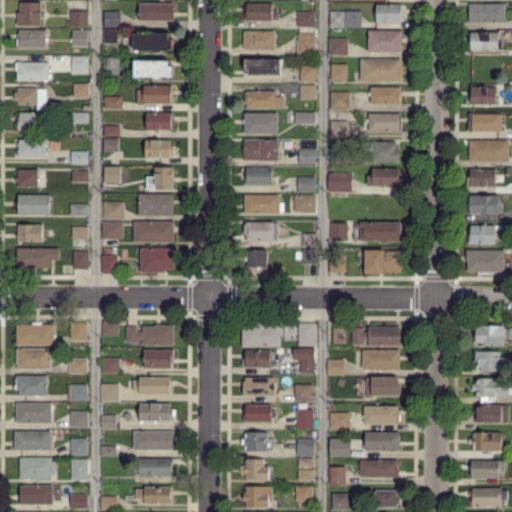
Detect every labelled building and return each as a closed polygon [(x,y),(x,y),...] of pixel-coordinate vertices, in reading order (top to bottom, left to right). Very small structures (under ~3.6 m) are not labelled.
[(17,26),(17,11),(20,11),(20,3),(41,3),(41,11),(43,11),(43,18),(41,18),(41,26),(17,26)] [(173,20),(139,19),(139,16),(136,16),(136,9),(139,9),(139,3),(173,3),(173,20)] [(271,19),(243,19),(243,12),(245,12),(245,7),(247,7),(247,4),(272,4),(271,9),(275,9),(275,17),(271,17),(271,19)] [(385,24),(385,21),(376,21),(375,5),(392,5),(392,4),(396,4),(396,5),(400,5),(400,21),(391,22),(391,24),(385,24)] [(486,23),(483,23),(469,23),(469,4),(483,4),(486,4),(503,5),(503,22),(486,22),(486,23)] [(359,27),(329,26),(329,10),(359,11),(359,27)] [(86,26),(66,26),(66,20),(71,20),(71,11),(86,11),(86,26)] [(121,27),(104,27),(104,12),(121,12),(121,27)] [(297,27),(297,12),(313,12),(313,26),(297,27)] [(117,43),(103,43),(103,29),(117,29),(117,43)] [(45,48),(18,47),(18,44),(16,44),(16,38),(17,38),(17,33),(19,33),(19,30),(45,31),(45,37),(46,37),(46,40),(45,40),(45,48)] [(86,45),(72,45),(72,30),(86,31),(86,45)] [(400,51),(369,51),(369,30),(401,31),(400,51)] [(274,50),(244,50),(244,31),(274,31),(274,50)] [(159,52),(154,52),(153,49),(134,49),(134,33),(168,32),(168,38),(172,38),(172,49),(169,49),(169,50),(162,50),(159,52)] [(487,52),(484,52),(484,50),(483,50),(469,50),(469,40),(467,40),(467,35),(469,35),(469,32),(483,32),(498,33),(498,41),(502,41),(502,49),(487,49),(487,52)] [(314,53),(296,53),(296,39),(297,39),(298,33),(313,33),(313,39),(314,39),(314,53)] [(330,55),(330,39),(347,39),(347,55),(330,55)] [(72,72),(72,57),(88,57),(87,72),(72,72)] [(118,79),(103,79),(103,57),(118,57),(118,79)] [(248,74),(248,69),(244,69),(244,68),(243,68),(242,61),(245,60),(278,59),(278,74),(248,74)] [(360,81),(360,59),(400,59),(400,81),(360,81)] [(160,78),(154,78),(152,77),(133,77),(133,60),(168,60),(168,66),(172,66),(172,76),(169,76),(169,77),(161,77),(160,78)] [(17,81),(17,78),(14,78),(14,62),(17,62),(17,61),(20,61),(20,63),(48,62),(48,79),(20,80),(20,81),(17,81)] [(345,78),(331,78),(331,64),(345,64),(345,78)] [(314,81),(299,81),(300,66),(315,66),(314,81)] [(87,96),(73,96),(73,84),(87,84),(87,96)] [(315,99),(299,99),(299,85),(315,85),(315,99)] [(138,105),(137,90),(144,90),(144,86),(171,86),(170,103),(145,103),(145,105),(138,105)] [(401,104),(370,103),(370,95),(367,95),(367,92),(370,92),(370,87),(399,87),(399,91),(401,91),(401,104)] [(488,106),(482,106),(482,104),(470,104),(470,102),(468,102),(469,90),(470,90),(470,87),(483,87),(495,87),(494,104),(488,104),(488,106)] [(45,110),(37,109),(37,104),(18,104),(18,100),(14,100),(14,91),(17,92),(17,88),(37,88),(37,89),(45,89),(45,110)] [(246,108),(246,106),(244,106),(244,91),(275,91),(275,94),(277,94),(277,96),(285,96),(285,108),(246,108)] [(348,109),(331,109),(331,92),(348,92),(348,109)] [(104,109),(104,96),(121,96),(121,109),(104,109)] [(87,123),(71,122),(71,112),(87,112),(87,123)] [(163,132),(155,132),(155,130),(146,130),(146,112),(171,112),(171,113),(173,113),(173,129),(163,129),(163,132)] [(294,122),(294,112),(313,112),(313,122),(294,122)] [(400,131),(397,131),(368,131),(368,123),(366,123),(366,119),(369,119),(369,114),(397,114),(397,112),(400,112),(400,131)] [(40,130),(19,130),(19,127),(15,127),(15,121),(18,121),(18,115),(20,115),(20,113),(40,113),(40,130)] [(276,134),(243,134),(243,129),(242,129),(242,123),(244,123),(244,113),(276,113),(276,134)] [(500,131),(482,131),(468,131),(468,121),(469,121),(469,114),(482,114),(500,114),(500,131)] [(347,136),(330,136),(331,121),(347,121),(347,136)] [(118,135),(104,135),(104,125),(118,126),(118,135)] [(277,160),(243,160),(243,138),(258,138),(258,139),(277,139),(277,160)] [(17,157),(17,153),(16,153),(16,147),(18,147),(18,143),(19,143),(19,139),(45,140),(45,156),(17,157)] [(117,150),(104,150),(104,139),(117,139),(117,150)] [(164,160),(151,159),(151,156),(143,156),(143,149),(144,149),(144,140),(169,140),(169,145),(173,145),(173,154),(170,153),(170,157),(164,157),(164,160)] [(507,162),(482,161),(468,161),(469,140),(482,141),(507,141),(507,162)] [(399,161),(371,161),(372,152),(363,151),(363,143),(372,143),(372,141),(394,141),(394,148),(399,148),(399,161)] [(314,162),(299,162),(299,148),(314,148),(314,162)] [(342,162),(329,163),(329,152),(335,152),(335,149),(339,149),(339,152),(341,152),(342,162)] [(88,163),(70,163),(70,151),(87,151),(88,163)] [(118,181),(104,181),(104,166),(119,167),(118,181)] [(172,188),(146,187),(146,176),(153,176),(153,168),(172,168),(172,169),(174,169),(174,181),(172,181),(172,188)] [(244,185),(244,183),(242,183),(242,177),(245,177),(245,171),(246,171),(246,169),(271,168),(272,184),(244,185)] [(17,186),(17,182),(15,182),(16,175),(18,175),(18,170),(36,169),(36,186),(17,186)] [(86,186),(69,186),(69,169),(86,169),(86,186)] [(397,186),(363,185),(363,175),(372,176),(372,169),(397,169),(397,186)] [(484,188),(482,188),(481,188),(481,186),(466,186),(466,184),(465,184),(465,178),(468,178),(468,172),(469,172),(469,169),(482,169),(494,169),(494,187),(484,186),(484,188)] [(327,190),(327,172),(350,172),(350,190),(327,190)] [(314,191),(297,191),(297,176),(314,176),(314,191)] [(173,216),(139,216),(139,194),(174,195),(173,216)] [(17,216),(17,214),(16,214),(16,207),(15,207),(15,201),(16,201),(16,198),(18,198),(18,195),(49,195),(50,216),(17,216)] [(244,214),(244,208),(243,208),(243,204),(245,204),(245,195),(280,196),(280,203),(284,203),(284,212),(279,212),(279,214),(244,214)] [(294,211),(294,195),(315,195),(315,211),(294,211)] [(481,215),(468,215),(468,206),(466,206),(466,200),(468,200),(468,196),(482,196),(499,196),(499,215),(481,215)] [(123,217),(103,217),(103,201),(123,200),(123,217)] [(88,214),(70,214),(71,204),(88,204),(88,214)] [(134,242),(135,221),(173,221),(173,242),(134,242)] [(121,240),(103,239),(103,222),(121,222),(121,240)] [(272,241),(246,240),(246,238),(244,238),(245,223),(248,223),(248,222),(274,222),(274,224),(277,224),(277,239),(272,239),(272,241)] [(346,240),(331,240),(332,223),(346,223),(346,240)] [(380,243),(378,240),(361,240),(361,223),(400,223),(400,241),(389,241),(387,243),(380,243)] [(42,241),(16,240),(16,232),(19,232),(19,224),(42,225),(42,241)] [(494,243),(481,243),(469,242),(469,226),(481,226),(494,227),(494,243)] [(87,238),(72,238),(72,227),(87,227),(87,238)] [(316,247),(303,247),(303,234),(316,234),(316,247)] [(141,273),(141,248),(172,248),(172,269),(164,269),(164,273),(141,273)] [(51,268),(36,268),(36,266),(18,266),(18,249),(60,249),(59,259),(51,259),(51,268)] [(316,264),(304,264),(304,249),(316,249),(316,264)] [(384,272),(384,271),(365,272),(364,251),(383,250),(383,252),(401,251),(401,271),(384,272)] [(268,268),(248,267),(248,251),(269,252),(268,268)] [(467,271),(467,261),(466,261),(466,251),(481,251),(503,251),(502,271),(481,271),(467,271)] [(87,270),(73,270),(74,252),(87,252),(87,270)] [(116,273),(103,273),(103,255),(116,255),(116,273)] [(345,272),(331,271),(331,256),(345,256),(345,272)] [(103,335),(104,321),(114,320),(114,322),(118,322),(118,335),(103,335)] [(16,345),(16,325),(32,325),(32,322),(40,322),(40,325),(53,325),(53,345),(16,345)] [(243,346),(243,322),(268,322),(268,326),(280,326),(280,346),(243,346)] [(86,340),(71,340),(71,323),(86,323),(86,340)] [(315,345),(299,344),(299,323),(315,324),(315,345)] [(143,344),(143,340),(137,340),(137,342),(127,342),(127,327),(137,327),(137,332),(143,332),(143,326),(155,326),(172,325),(173,344),(143,344)] [(475,345),(475,342),(473,342),(473,327),(475,327),(475,325),(503,325),(503,328),(511,328),(511,341),(502,341),(502,344),(496,344),(496,345),(475,345)] [(352,346),(352,328),(362,328),(362,331),(368,331),(368,327),(399,327),(399,344),(368,344),(368,341),(363,341),(363,346),(352,346)] [(50,369),(16,369),(16,358),(15,358),(15,349),(50,349),(50,369)] [(271,367),(243,366),(243,365),(241,365),(241,358),(244,358),(244,353),(246,353),(246,349),(271,350),(271,367)] [(140,367),(140,350),(173,350),(173,355),(171,355),(171,367),(140,367)] [(399,369),(361,369),(361,363),(362,363),(363,350),(399,350),(399,369)] [(499,371),(481,371),(481,367),(480,367),(478,367),(478,360),(477,360),(477,352),(480,352),(501,352),(501,358),(507,358),(507,365),(499,365),(499,371)] [(69,373),(69,359),(86,359),(86,373),(69,373)] [(103,373),(103,359),(118,359),(118,372),(103,373)] [(315,373),(299,372),(299,359),(315,359),(315,373)] [(329,375),(329,360),(343,360),(343,375),(329,375)] [(34,397),(34,395),(19,395),(19,390),(14,390),(14,384),(16,384),(16,377),(46,376),(46,395),(41,395),(41,397),(34,397)] [(138,393),(138,389),(135,389),(135,380),(139,381),(139,376),(169,377),(169,380),(172,380),(172,393),(138,393)] [(368,395),(368,376),(399,376),(399,392),(374,392),(375,395),(368,395)] [(273,395),(243,394),(243,393),(240,393),(240,386),(243,386),(243,381),(244,381),(244,378),(274,378),(274,383),(276,383),(276,387),(273,387),(273,395)] [(492,400),(487,400),(487,397),(480,397),(475,397),(475,390),(472,390),(472,384),(476,384),(476,378),(480,378),(489,378),(489,380),(502,379),(502,386),(510,386),(509,397),(491,397),(492,400)] [(85,400),(67,400),(68,385),(86,385),(85,400)] [(312,401),(295,401),(295,385),(312,385),(312,401)] [(104,400),(104,386),(118,386),(118,399),(104,400)] [(16,424),(15,413),(14,411),(14,406),(15,406),(15,404),(49,403),(50,423),(16,424)] [(152,424),(152,420),(140,421),(140,415),(138,415),(138,408),(141,408),(141,404),(170,403),(170,421),(156,421),(156,423),(152,424)] [(244,421),(244,420),(242,420),(242,414),(245,414),(245,407),(245,405),(270,405),(270,411),(275,411),(276,418),(272,418),(272,421),(244,421)] [(508,423),(486,423),(486,422),(480,422),(475,422),(475,406),(480,406),(508,406),(508,423)] [(400,421),(363,421),(363,419),(360,419),(360,415),(363,415),(363,412),(362,412),(362,407),(397,407),(397,410),(401,410),(400,421)] [(311,428),(294,428),(294,420),(297,420),(297,409),(311,409),(311,428)] [(87,427),(70,426),(70,412),(87,412),(87,427)] [(331,428),(331,413),(349,413),(349,428),(331,428)] [(101,428),(101,416),(116,416),(116,428),(101,428)] [(14,449),(14,433),(49,432),(50,449),(14,449)] [(172,451),(134,450),(134,432),(172,432),(172,451)] [(246,451),(246,446),(244,446),(244,437),(246,437),(246,433),(268,433),(268,441),(272,441),(272,446),(268,446),(268,451),(246,451)] [(362,450),(362,445),(365,445),(365,438),(363,438),(363,435),(366,435),(366,433),(399,433),(399,450),(362,450)] [(479,451),(474,451),(474,445),(472,445),(472,444),(469,444),(469,438),(472,438),(472,437),(473,437),(473,434),(479,433),(501,433),(501,451),(479,451)] [(71,454),(70,439),(85,439),(86,454),(71,454)] [(298,454),(298,439),(314,439),(314,454),(298,454)] [(330,455),(330,442),(345,442),(346,455),(330,455)] [(115,456),(102,456),(102,447),(115,447),(115,456)] [(19,478),(19,476),(17,476),(17,469),(19,469),(19,465),(17,465),(17,461),(19,461),(19,458),(51,458),(51,473),(51,478),(19,478)] [(69,478),(70,458),(85,459),(85,478),(69,478)] [(312,466),(299,466),(299,458),(312,458),(312,466)] [(170,476),(138,476),(138,472),(132,472),(132,464),(139,464),(139,459),(171,459),(170,476)] [(246,480),(246,473),(240,473),(239,465),(247,465),(247,459),(264,459),(264,466),(269,466),(269,480),(246,480)] [(400,476),(360,476),(360,473),(357,473),(357,467),(358,467),(358,463),(361,463),(361,460),(397,460),(397,471),(400,471),(400,476)] [(489,480),(483,480),(484,478),(479,478),(471,478),(471,476),(469,476),(468,465),(471,465),(471,462),(479,462),(501,461),(502,473),(498,473),(498,478),(489,478),(489,480)] [(344,484),(329,484),(329,467),(343,467),(344,484)] [(312,479),(298,479),(298,470),(312,470),(312,479)] [(20,504),(20,486),(52,486),(52,504),(20,504)] [(171,504),(143,504),(143,498),(136,498),(137,489),(144,489),(144,487),(171,487),(171,504)] [(268,508),(246,507),(246,501),(244,501),(244,493),(246,493),(246,487),(273,488),(272,500),(268,499),(268,508)] [(311,501),(295,500),(295,487),(311,487),(311,501)] [(479,506),(470,506),(470,496),(469,496),(469,491),(472,491),(472,489),(479,489),(502,489),(502,491),(507,491),(507,499),(501,499),(501,506),(479,506)] [(375,507),(375,502),(371,502),(371,499),(376,499),(376,491),(397,491),(397,496),(399,496),(400,503),(397,503),(397,506),(375,507)] [(333,509),(333,494),(347,494),(347,509),(333,509)] [(85,509),(69,509),(69,495),(85,495),(85,509)] [(116,510),(102,510),(102,497),(116,497),(116,510)]
